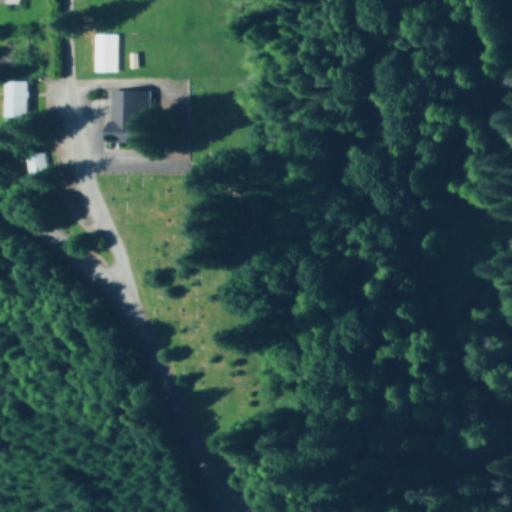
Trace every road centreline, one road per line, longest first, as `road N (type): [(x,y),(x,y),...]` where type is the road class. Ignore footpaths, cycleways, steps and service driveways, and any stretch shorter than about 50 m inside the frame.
road 1 (tertiary): [(228,511),(134,312),(0,208)]
road 2 (residential): [(134,312),(92,155),(68,0)]
